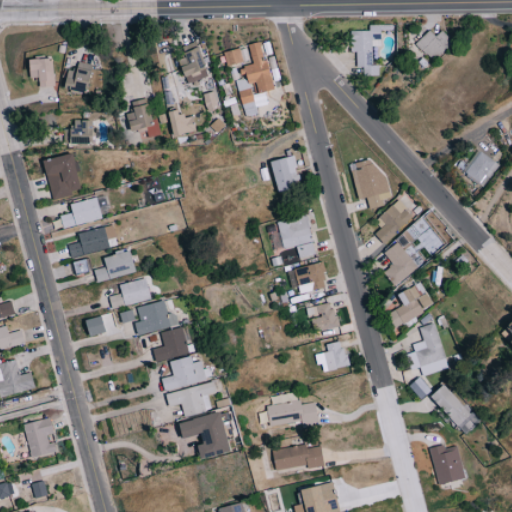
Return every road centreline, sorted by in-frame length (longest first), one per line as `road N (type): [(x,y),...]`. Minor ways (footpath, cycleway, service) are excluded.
road 1 (residential): [(416,511),(291,41)]
road 2 (residential): [(105,511),(0,118)]
road 3 (residential): [(511,279),(291,41)]
road 4 (tertiary): [(2,0),(267,0)]
